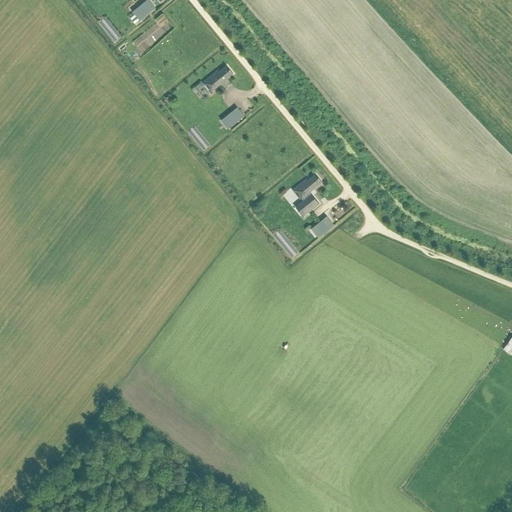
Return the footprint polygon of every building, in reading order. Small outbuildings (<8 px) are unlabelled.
[(147,0),(137,9),(143,17),(155,7),(149,0),(147,0)] [(233,74),(227,66),(219,72),(218,70),(202,83),(210,92),(233,74)] [(226,117),(232,125),(240,119),(233,111),(226,117)] [(306,179),(292,190),(300,199),(301,198),(303,201),(295,207),(296,208),(297,207),(302,214),(301,215),(303,217),(319,203),(312,194),(311,194),(309,192),(322,182),(316,174),(308,180),(306,179)] [(316,226),(322,234),(329,228),(323,220),(316,226)] [(511,337),(503,349),(511,355),(511,353),(511,337)]
